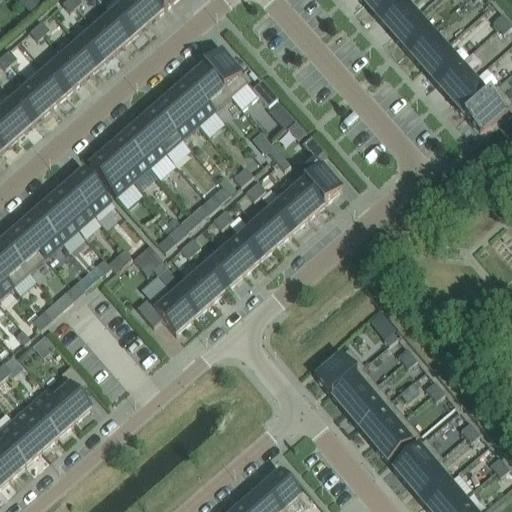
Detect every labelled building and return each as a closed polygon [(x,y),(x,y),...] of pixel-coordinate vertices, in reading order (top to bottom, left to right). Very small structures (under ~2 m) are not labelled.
[(82,7),(76,0),(71,0),(68,3),(76,12),(82,7)] [(151,0),(133,0),(127,5),(148,29),(164,15),(151,0)] [(151,0),(164,15),(181,0),(151,0)] [(373,0),(364,8),(379,24),(402,3),(399,0),(373,0)] [(76,12),(68,3),(62,8),(70,17),(76,12)] [(379,24),(393,40),(416,19),(402,3),(379,24)] [(148,29),(127,5),(111,19),(132,43),(148,29)] [(132,43),(111,19),(95,34),(116,58),(132,43)] [(393,40),(407,56),(431,36),(416,19),(393,40)] [(498,33),(507,25),(502,19),(493,27),(498,33)] [(498,33),(503,39),(511,31),(511,30),(507,25),(498,33)] [(50,35),(42,26),(36,31),(44,40),(50,35)] [(44,40),(36,31),(30,37),(38,45),(44,40)] [(116,58),(95,34),(78,48),(99,72),(116,58)] [(407,56),(422,73),(445,52),(431,36),(407,56)] [(99,72),(78,48),(62,62),(83,86),(99,72)] [(422,73),(436,89),(459,68),(445,52),(422,73)] [(17,64),(9,55),(3,60),(11,69),(17,64)] [(248,87),(221,56),(204,71),(231,102),(248,87)] [(11,69),(3,60),(0,62),(0,68),(5,74),(11,69)] [(83,86),(62,62),(46,76),(67,100),(83,86)] [(436,89),(450,105),(474,84),(459,68),(436,89)] [(231,102),(204,71),(188,85),(215,116),(231,102)] [(67,100),(46,76),(30,90),(50,114),(67,100)] [(450,105),(465,121),(488,100),(487,99),(474,84),(450,105)] [(215,116),(188,85),(171,100),(198,130),(215,116)] [(278,103),(262,86),(253,94),(268,112),(278,103)] [(50,114),(30,90),(13,105),(34,129),(50,114)] [(480,138),(511,109),(511,107),(497,91),(487,99),(488,100),(465,121),(480,138)] [(198,130),(171,100),(155,114),(182,145),(198,130)] [(34,129),(13,105),(0,116),(0,122),(18,143),(34,129)] [(182,145),(155,114),(139,128),(166,159),(182,145)] [(284,116),(276,124),(283,132),(291,124),(284,116)] [(18,143),(0,122),(0,155),(2,157),(18,143)] [(166,159),(139,128),(122,142),(149,173),(166,159)] [(149,173),(122,142),(106,156),(133,187),(149,173)] [(302,150),(314,164),(318,168),(327,160),(311,142),(302,150)] [(269,157),(277,166),(283,161),(275,152),(269,157)] [(133,187),(106,156),(89,171),(116,202),(133,187)] [(291,170),(283,161),(277,166),(285,175),(291,170)] [(342,195),(318,168),(314,164),(301,176),(297,179),(303,186),(304,186),(325,210),(342,195)] [(245,172),(239,178),(247,187),(253,181),(245,172)] [(112,206),(85,175),(68,190),(94,221),(112,206)] [(247,187),(239,178),(233,183),(241,192),(247,187)] [(304,186),(303,186),(288,200),(308,224),(325,210),(304,186)] [(258,187),(252,192),(260,201),(266,196),(258,187)] [(94,221),(68,190),(51,204),(78,235),(94,221)] [(260,201),(252,192),(246,197),(254,206),(260,201)] [(292,238),(308,224),(288,200),(271,214),(292,238)] [(213,201),(207,206),(215,215),(221,210),(213,201)] [(78,235),(51,204),(35,218),(62,249),(78,235)] [(215,215),(207,206),(201,211),(209,220),(215,215)] [(276,252),(292,238),(271,214),(255,229),(276,252)] [(226,215),(220,220),(227,229),(233,224),(226,215)] [(62,249),(35,218),(19,233),(46,264),(62,249)] [(227,229),(220,220),(214,225),(221,234),(227,229)] [(180,229),(174,234),(182,243),(188,238),(180,229)] [(260,267),(276,252),(255,229),(239,243),(260,267)] [(46,264),(19,233),(2,247),(29,278),(46,264)] [(182,243),(174,234),(168,240),(176,249),(182,243)] [(193,243),(187,249),(195,258),(201,252),(193,243)] [(243,281),(260,267),(239,243),(223,257),(243,281)] [(29,278),(2,247),(0,248),(0,276),(13,292),(29,278)] [(195,258),(187,249),(181,254),(189,263),(195,258)] [(132,264),(124,255),(118,260),(126,269),(132,264)] [(227,295),(243,281),(223,257),(206,271),(227,295)] [(98,270),(106,279),(112,273),(104,264),(98,270)] [(152,275),(155,272),(150,266),(141,274),(146,280),(152,275)] [(155,272),(152,275),(158,281),(167,273),(161,267),(155,272)] [(227,295),(206,271),(190,285),(211,309),(227,295)] [(0,303),(13,292),(0,276),(0,303)] [(211,309),(190,285),(174,299),(194,323),(211,309)] [(85,297),(77,287),(71,293),(79,302),(85,297)] [(174,299),(168,292),(149,308),(163,324),(162,324),(176,340),(194,323),(174,299)] [(79,302),(71,293),(65,298),(73,307),(79,302)] [(163,324),(149,308),(147,306),(138,314),(153,332),(162,324),(163,324)] [(33,315),(25,322),(31,328),(33,326),(39,321),(33,315)] [(53,325),(45,316),(39,321),(47,330),(53,325)] [(47,330),(39,321),(33,326),(41,335),(47,330)] [(31,344),(23,335),(17,341),(24,350),(31,344)] [(384,345),(389,351),(398,343),(393,337),(384,345)] [(331,400),(363,373),(363,374),(365,373),(349,354),(334,366),(331,363),(322,371),(325,374),(316,382),(331,400)] [(403,367),(412,360),(407,354),(398,361),(403,367)] [(403,367),(408,373),(417,366),(412,360),(403,367)] [(12,377),(4,367),(0,370),(0,375),(6,382),(12,377)] [(87,390),(71,372),(61,380),(64,383),(77,398),(78,397),(87,390)] [(345,416),(377,390),(363,374),(363,373),(331,400),(345,416)] [(92,413),(78,397),(77,398),(64,383),(48,397),(75,428),(92,413)] [(431,400),(440,393),(435,387),(425,394),(431,400)] [(359,433),(391,406),(377,390),(345,416),(359,433)] [(436,407),(445,399),(440,393),(431,400),(436,407)] [(75,428),(48,397),(31,411),(58,442),(75,428)] [(373,449),(405,423),(391,406),(359,433),(373,449)] [(58,442),(31,411),(15,425),(42,456),(58,442)] [(388,466),(419,440),(405,423),(373,449),(388,466)] [(42,456),(15,425),(0,438),(0,441),(26,470),(42,456)] [(466,441),(475,434),(470,428),(460,435),(466,441)] [(466,441),(471,447),(480,440),(475,434),(466,441)] [(26,470),(0,441),(0,473),(9,485),(26,470)] [(408,491),(434,469),(435,469),(442,463),(426,444),(393,472),(408,491)] [(495,476),(504,469),(499,462),(490,470),(495,476)] [(423,508),(449,486),(435,469),(434,469),(408,491),(423,508)] [(495,476),(500,482),(510,475),(504,469),(495,476)] [(0,492),(9,485),(0,473),(0,492)] [(281,511),(287,511),(301,500),(282,477),(281,476),(264,491),(281,511)] [(426,511),(453,511),(463,503),(449,486),(423,508),(426,511)] [(281,511),(264,491),(247,506),(253,511),(281,511)] [(470,511),(463,503),(453,511),(470,511)]
